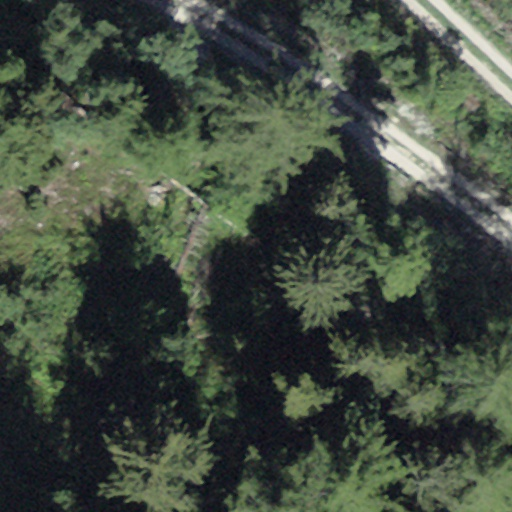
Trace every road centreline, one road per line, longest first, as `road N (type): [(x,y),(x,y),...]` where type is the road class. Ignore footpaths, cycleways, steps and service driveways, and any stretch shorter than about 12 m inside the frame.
road 1 (track): [(157,0),(511,225)]
road 2 (track): [(511,93),(410,0)]
